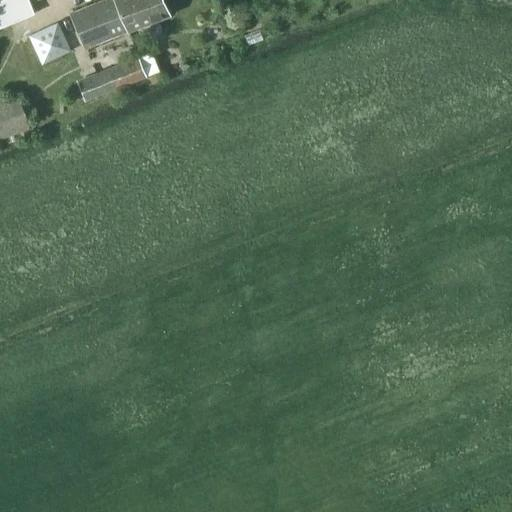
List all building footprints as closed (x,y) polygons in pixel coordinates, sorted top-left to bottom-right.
[(0,27),(34,13),(29,0),(2,0),(0,1),(0,27)] [(84,48),(169,15),(162,0),(102,0),(70,13),(84,48)] [(41,63),(70,51),(57,22),(28,34),(41,63)] [(86,101),(122,87),(160,71),(152,50),(108,68),(76,81),(86,101)] [(0,99),(0,139),(31,128),(18,93),(0,99)]
